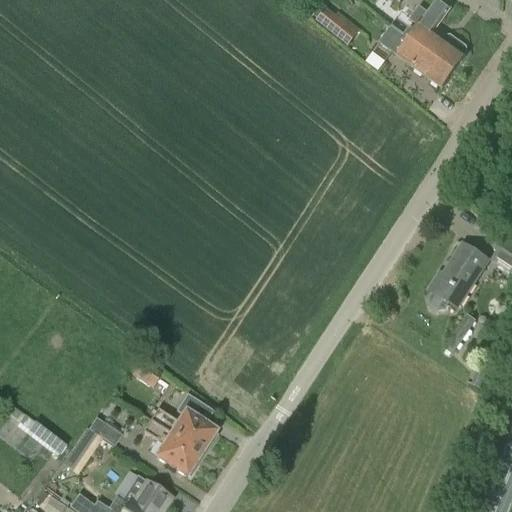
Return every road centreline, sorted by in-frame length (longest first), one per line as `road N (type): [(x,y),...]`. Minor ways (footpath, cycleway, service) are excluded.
road 1 (unclassified): [(287,409),(511,56)]
road 2 (residential): [(217,511),(287,409)]
